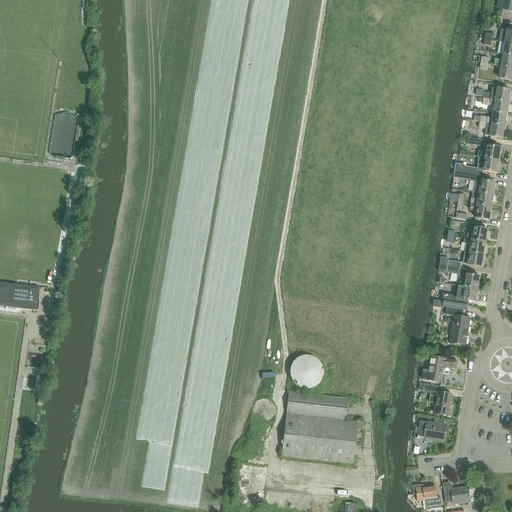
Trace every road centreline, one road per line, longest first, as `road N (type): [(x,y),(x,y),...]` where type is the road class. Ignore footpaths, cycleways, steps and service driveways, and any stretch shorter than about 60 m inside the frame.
road 1 (track): [(324,0),(274,284),(284,363),(274,467),(368,481),(367,511)]
road 2 (residential): [(463,453),(473,380),(496,330)]
